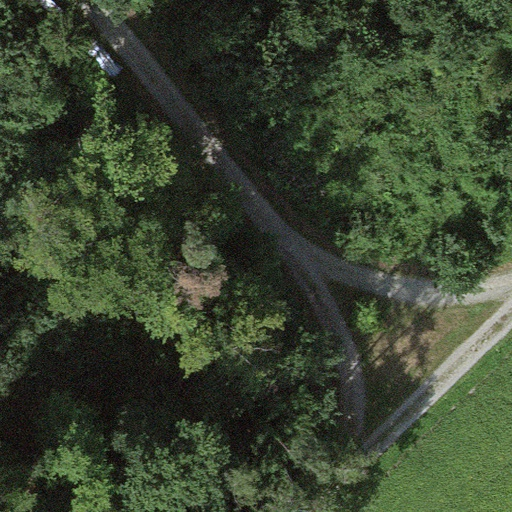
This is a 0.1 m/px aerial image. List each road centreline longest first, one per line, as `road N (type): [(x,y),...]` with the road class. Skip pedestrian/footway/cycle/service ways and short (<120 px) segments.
road 1 (track): [(81,0),(311,274),(351,364),(344,480),(312,511)]
road 2 (track): [(290,248),(352,282),(435,302),(511,283)]
road 3 (track): [(344,480),(511,320)]
